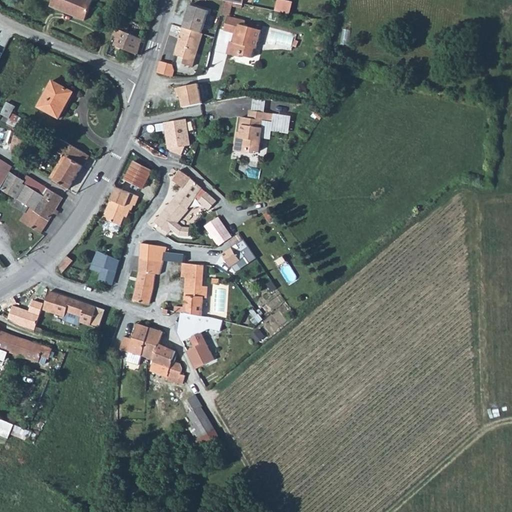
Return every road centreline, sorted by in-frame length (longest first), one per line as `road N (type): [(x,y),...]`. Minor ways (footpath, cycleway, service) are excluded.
road 1 (residential): [(34,267),(91,197),(142,85)]
road 2 (residential): [(142,85),(0,17)]
road 3 (residential): [(115,302),(130,240),(161,196),(164,177)]
road 4 (residential): [(115,302),(162,324),(202,394)]
road 5 (unknown): [(131,119),(168,106),(253,97)]
